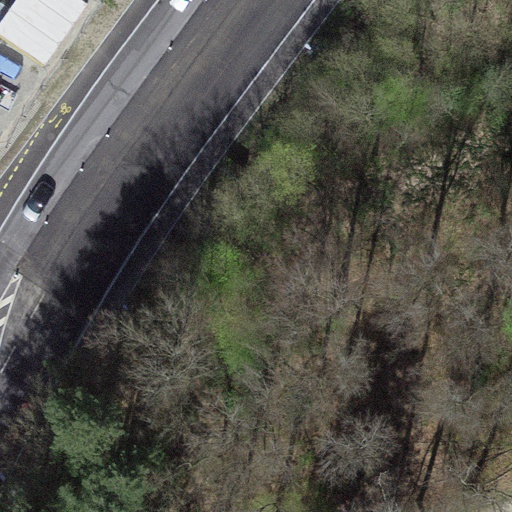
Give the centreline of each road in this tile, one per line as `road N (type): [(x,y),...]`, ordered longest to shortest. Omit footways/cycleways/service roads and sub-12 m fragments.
road 1 (secondary): [(0,409),(87,273),(292,0)]
road 2 (secondary): [(223,0),(93,178)]
road 3 (secondary): [(93,178),(0,309)]
